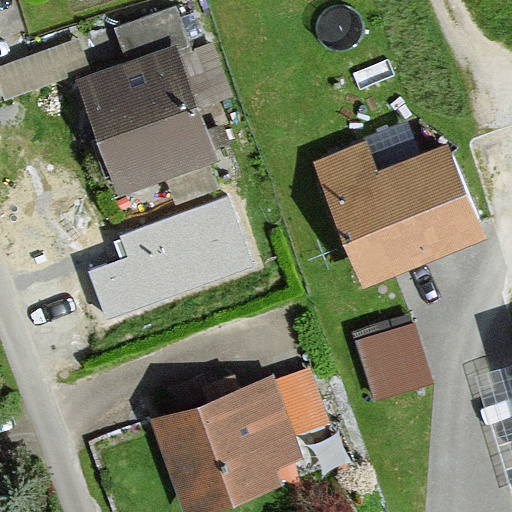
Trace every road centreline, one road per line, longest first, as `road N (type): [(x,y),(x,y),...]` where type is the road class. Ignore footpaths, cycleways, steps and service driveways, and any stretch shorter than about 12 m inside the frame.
road 1 (residential): [(511,97),(486,105),(507,192),(499,250),(459,340),(444,438),(445,511)]
road 2 (residential): [(85,511),(0,277)]
